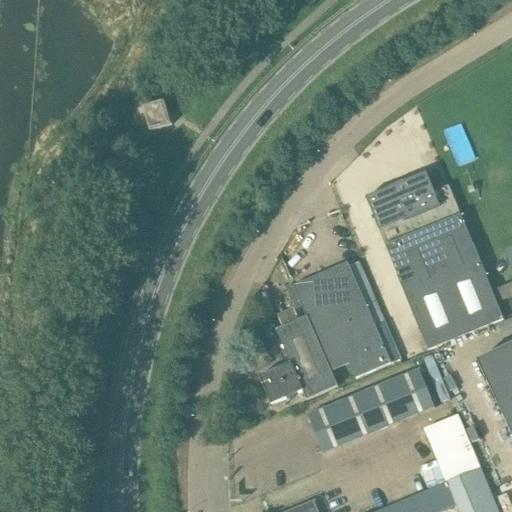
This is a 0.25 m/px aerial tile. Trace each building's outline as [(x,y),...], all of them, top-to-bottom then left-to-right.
[(165,101),(143,107),(150,132),(173,125),(165,101)] [(392,188),(367,199),(380,232),(388,250),(429,351),(504,320),(497,303),(508,299),(503,288),(493,292),(478,257),(474,245),(450,186),(449,186),(435,192),(427,174),(426,174),(426,175),(408,182),(399,185),(392,188)] [(511,269),(511,284),(503,288),(508,299),(511,297),(511,248),(505,252),(511,269)] [(348,263),(294,287),(307,317),(309,317),(326,359),(333,373),(351,366),(357,380),(401,360),(359,263),(350,267),(348,263)] [(333,373),(326,359),(309,317),(307,317),(294,287),(287,290),(299,321),(276,331),(291,364),(260,377),(272,406),(303,392),(307,401),(339,387),(333,373)] [(511,345),(477,362),(511,435),(511,345)] [(326,453),(437,407),(421,370),(310,416),(326,453)] [(437,461),(419,468),(429,491),(447,484),(437,461)] [(499,511),(482,469),(447,484),(457,507),(458,511),(499,511)] [(447,484),(382,511),(443,511),(457,507),(447,484)] [(318,511),(314,501),(287,511),(318,511)]
